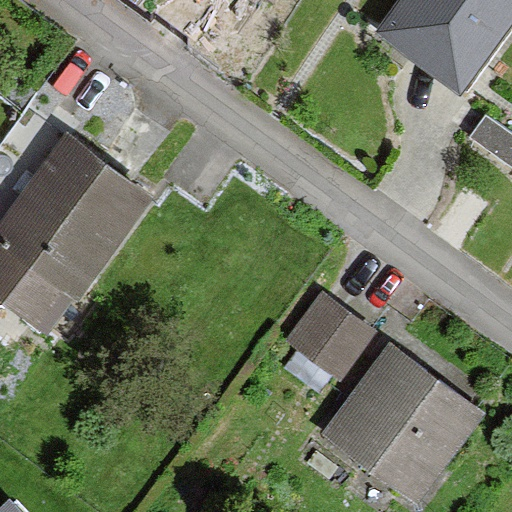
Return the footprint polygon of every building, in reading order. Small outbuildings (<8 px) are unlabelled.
[(511,8),(511,0),(395,0),(372,34),(456,92),(511,8)] [(262,45),(223,17),(195,56),(234,84),(262,45)] [(511,170),(511,137),(481,117),(464,141),(510,173),(511,170)] [(150,189),(62,130),(0,223),(0,300),(37,325),(61,288),(76,299),(150,189)] [(375,329),(319,290),(283,342),(339,381),(375,329)] [(481,410),(385,341),(318,434),(413,503),(481,410)]
